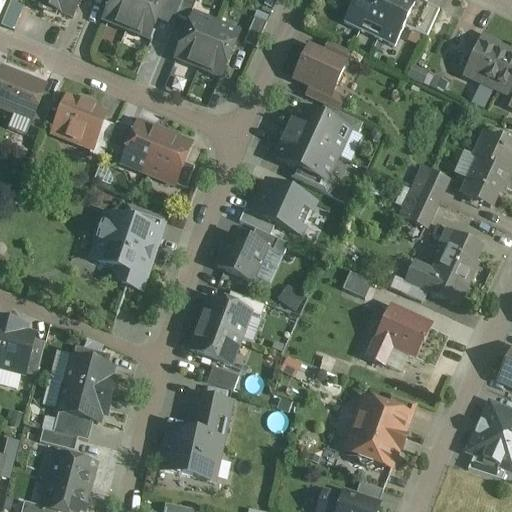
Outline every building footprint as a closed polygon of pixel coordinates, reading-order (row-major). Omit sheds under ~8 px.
[(26,0),(71,19),(77,3),(80,4),(81,0),(26,0)] [(138,0),(112,0),(103,23),(126,32),(138,0)] [(165,0),(138,0),(126,32),(148,41),(165,0)] [(197,0),(183,0),(176,18),(188,23),(197,0)] [(417,1),(415,0),(355,0),(353,5),(343,26),(394,50),(404,30),(417,2),(417,1)] [(439,12),(417,2),(404,30),(426,40),(439,12)] [(216,26),(194,17),(175,61),(198,70),(216,26)] [(254,20),(243,46),(255,51),(266,25),(254,20)] [(238,35),(216,26),(198,70),(220,80),(238,35)] [(498,47),(483,40),(465,78),(494,91),(511,56),(497,49),(498,47)] [(350,55),(328,45),(323,56),(345,66),(350,55)] [(323,56),(309,49),(294,82),(310,89),(331,98),(332,95),(345,66),(323,56)] [(511,56),(494,91),(511,99),(511,101),(508,110),(511,111),(511,56)] [(428,75),(410,67),(409,66),(403,79),(423,87),(428,75)] [(46,88),(1,71),(0,73),(0,110),(31,124),(43,96),(46,88)] [(345,100),(332,95),(331,98),(310,89),(305,100),(324,108),(338,115),(345,100)] [(54,100),(43,96),(31,124),(29,129),(41,134),(54,100)] [(79,107),(66,102),(53,136),(91,151),(92,152),(104,124),(106,118),(94,113),(96,109),(81,103),(79,107)] [(338,115),(324,108),(323,110),(319,119),(349,133),(357,136),(362,126),(338,115)] [(319,119),(298,110),(286,135),(338,159),(349,133),(319,119)] [(115,129),(104,124),(92,152),(91,151),(89,157),(101,162),(107,148),(115,129)] [(135,133),(116,125),(115,129),(107,148),(126,155),(135,133)] [(164,136),(138,126),(126,155),(121,166),(148,177),(164,136)] [(338,159),(286,135),(275,161),(295,170),(326,184),(338,159)] [(191,147),(164,136),(148,177),(174,188),(183,165),(191,147)] [(498,142),(485,137),(474,160),(478,161),(462,198),(490,210),(499,190),(503,192),(504,191),(503,190),(509,175),(510,176),(511,175),(506,172),(511,159),(511,145),(499,140),(498,142)] [(194,170),(183,165),(174,188),(185,192),(194,170)] [(326,184),(295,170),(291,181),(329,198),(334,188),(326,184)] [(447,182),(422,170),(412,192),(421,196),(437,203),(447,182)] [(264,181),(248,215),(275,227),(302,240),(318,206),(264,181)] [(351,189),(344,199),(354,205),(361,196),(351,189)] [(421,196),(412,192),(400,219),(425,231),(437,203),(421,196)] [(163,224),(129,213),(125,224),(132,227),(128,240),(155,249),(163,224)] [(275,227),(248,215),(244,213),(239,224),(255,232),(269,239),(275,227)] [(125,224),(106,218),(92,262),(117,271),(116,274),(122,287),(141,293),(145,279),(141,270),(149,248),(155,250),(155,249),(128,240),(132,227),(125,224)] [(474,221),(467,242),(481,247),(488,225),(474,221)] [(269,239),(255,232),(250,243),(266,250),(272,253),(278,242),(269,239)] [(250,243),(232,234),(216,269),(251,285),(266,250),(250,243)] [(439,264),(471,279),(473,274),(470,273),(481,250),(446,234),(438,251),(444,254),(439,264)] [(471,279),(439,264),(434,275),(415,266),(406,286),(456,309),(471,279)] [(372,285),(350,275),(342,291),(364,302),(372,285)] [(278,300),(294,310),(302,298),(286,288),(278,300)] [(264,308),(231,296),(227,307),(250,316),(260,319),(264,308)] [(227,307),(209,301),(200,327),(240,342),(250,316),(227,307)] [(390,310),(375,341),(376,341),(367,361),(382,368),(382,367),(400,375),(408,356),(415,359),(422,344),(423,345),(430,329),(390,310)] [(0,358),(9,325),(0,322),(0,358)] [(20,328),(9,325),(0,358),(0,371),(24,378),(33,342),(34,337),(19,333),(20,328)] [(240,342),(200,327),(190,353),(230,368),(240,342)] [(45,345),(33,342),(24,377),(36,380),(45,345)] [(110,359),(75,350),(72,361),(107,370),(110,359)] [(511,353),(498,383),(511,389),(511,353)] [(349,368),(323,359),(319,371),(344,380),(349,368)] [(72,361),(71,361),(64,388),(111,400),(114,388),(108,387),(112,371),(107,370),(72,361)] [(310,372),(296,363),(288,375),(301,385),(310,372)] [(239,380),(212,370),(207,385),(233,395),(239,380)] [(111,400),(64,388),(57,415),(93,424),(98,426),(102,410),(108,412),(111,400)] [(415,407),(390,398),(386,409),(381,423),(406,432),(415,407)] [(231,407),(196,399),(191,423),(205,426),(203,438),(169,430),(160,473),(214,485),(231,407)] [(386,409),(362,400),(357,414),(351,429),(353,433),(345,453),(359,459),(358,461),(360,467),(366,469),(372,467),(373,464),(391,471),(399,451),(401,452),(405,439),(404,438),(406,432),(381,423),(386,409)] [(511,413),(488,403),(463,456),(511,477),(511,413)] [(93,424),(58,415),(53,435),(77,442),(88,444),(93,424)] [(53,435),(43,433),(39,446),(74,455),(77,442),(53,435)] [(18,449),(6,446),(2,462),(14,465),(18,449)] [(95,467),(55,457),(48,484),(88,494),(95,467)] [(14,465),(2,462),(0,469),(0,481),(9,483),(14,465)] [(83,511),(88,494),(48,484),(42,510),(41,511),(45,511),(83,511)] [(383,493),(360,486),(355,499),(378,507),(383,493)] [(355,499),(344,496),(342,500),(324,494),(317,511),(376,511),(378,507),(355,499)]
